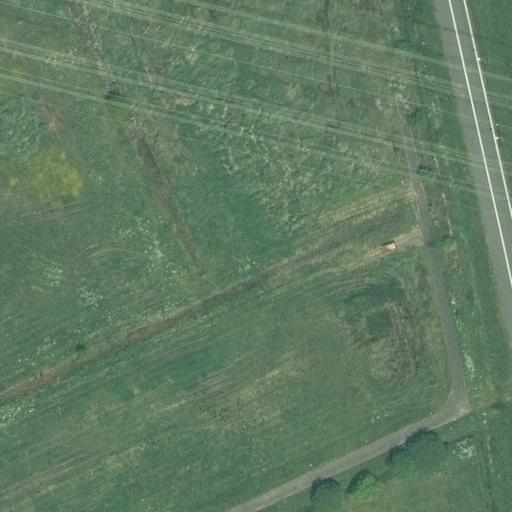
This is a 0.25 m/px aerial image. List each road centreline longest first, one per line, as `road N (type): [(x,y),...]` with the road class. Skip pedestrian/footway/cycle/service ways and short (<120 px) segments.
road 1 (unclassified): [(244,511),(444,419),(459,390),(395,92)]
road 2 (motorway): [(450,0),(511,267)]
